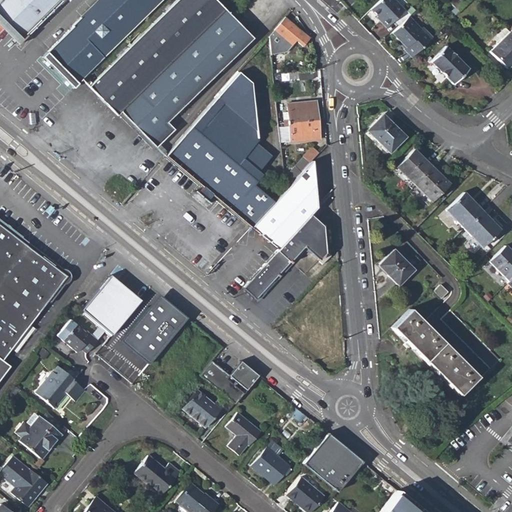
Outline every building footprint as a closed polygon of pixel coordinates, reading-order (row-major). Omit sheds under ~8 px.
[(0,0),(0,23),(16,40),(56,0),(0,0)] [(96,0),(71,26),(72,27),(46,53),(76,84),(104,57),(161,0),(96,0)] [(166,123),(252,39),(214,0),(175,0),(88,87),(116,116),(120,113),(155,148),(174,130),(166,123)] [(395,19),(404,10),(393,0),(379,0),(370,9),(380,20),(379,21),(385,27),(395,19)] [(458,12),(468,2),(465,0),(451,0),(449,2),(453,6),(458,12)] [(450,9),(455,14),(458,12),(453,6),(450,9)] [(404,10),(395,19),(400,25),(408,16),(404,10)] [(422,28),(420,29),(408,16),(400,25),(391,34),(404,48),(404,49),(412,57),(432,38),(422,28)] [(302,46),(309,38),(284,17),(267,36),(269,49),(276,40),(287,50),(295,40),(302,46)] [(506,69),(511,62),(511,36),(508,33),(504,28),(496,35),(501,40),(489,52),(506,69)] [(452,84),(467,69),(445,46),(432,60),(429,57),(423,63),(442,81),(445,78),(452,84)] [(410,58),(412,57),(404,49),(403,50),(410,58)] [(312,71),(297,72),(298,81),(313,79),(312,71)] [(257,142),(250,83),(237,72),(163,156),(201,187),(211,196),(249,227),(250,227),(251,226),(273,202),(262,193),(261,176),(257,173),(270,157),(255,144),(257,142)] [(315,101),(286,103),(288,119),(283,120),(283,123),(317,120),(315,101)] [(393,128),(394,127),(381,114),(365,131),(388,154),(404,138),(393,128)] [(317,120),(283,123),(284,127),(278,127),(278,126),(277,126),(279,143),(290,142),(319,140),(317,120)] [(413,185),(430,167),(413,149),(395,167),(413,185)] [(302,156),(283,178),(284,190),(309,163),(302,156)] [(273,202),(251,226),(278,248),(308,214),(315,207),(311,161),(309,163),(284,190),(273,202)] [(391,171),(410,189),(413,185),(395,167),(391,171)] [(431,202),(448,185),(430,167),(413,185),(431,202)] [(410,189),(427,206),(431,202),(413,185),(410,189)] [(194,195),(204,204),(211,196),(201,187),(194,195)] [(469,200),(470,199),(462,192),(444,209),(463,229),(481,211),(474,204),(473,205),(469,200)] [(487,219),(488,217),(481,211),(463,229),(481,248),(500,230),(492,222),(491,223),(487,219)] [(276,250),(289,261),(303,246),(318,259),(324,254),(322,226),(308,214),(278,248),(276,250)] [(17,239),(19,235),(0,220),(0,357),(8,347),(26,323),(44,299),(47,301),(62,281),(66,280),(70,276),(71,272),(69,269),(65,266),(61,266),(35,247),(32,250),(17,239)] [(17,239),(32,250),(35,247),(19,235),(17,239)] [(508,281),(511,277),(511,252),(504,245),(488,261),(508,281)] [(397,287),(413,270),(392,249),(378,264),(387,273),(386,275),(397,287)] [(255,298),(289,261),(276,250),(243,287),(255,298)] [(411,259),(416,265),(420,261),(415,255),(411,259)] [(376,266),(386,275),(387,273),(378,264),(376,266)] [(110,275),(80,310),(110,336),(140,301),(110,275)] [(440,298),(447,292),(439,284),(433,291),(440,298)] [(159,295),(121,341),(147,363),(185,317),(159,295)] [(458,395),(476,377),(409,309),(390,327),(458,395)] [(490,369),(500,359),(450,310),(440,319),(490,369)] [(8,347),(13,350),(31,327),(26,323),(8,347)] [(79,350),(84,355),(95,341),(90,336),(88,337),(74,325),(61,341),(76,353),(79,350)] [(163,357),(145,379),(150,384),(149,385),(167,399),(183,380),(182,379),(168,368),(171,364),(163,357)] [(211,361),(199,375),(234,403),(242,393),(224,379),(228,374),(211,361)] [(228,376),(245,390),(257,375),(240,361),(228,376)] [(186,374),(172,362),(171,364),(168,368),(182,379),(186,374)] [(39,387),(33,393),(49,407),(62,393),(72,401),(81,390),(61,373),(62,373),(54,366),(37,385),(39,387)] [(7,403),(18,390),(12,385),(2,398),(7,403)] [(194,391),(179,409),(202,428),(219,407),(214,402),(211,405),(194,391)] [(64,428),(45,412),(40,418),(37,416),(16,441),(37,460),(64,428)] [(233,435),(224,446),(236,456),(245,445),(246,446),(258,431),(235,412),(222,427),(233,435)] [(361,462),(326,433),(301,464),(336,492),(361,462)] [(264,447),(248,466),(271,485),(287,466),(264,447)] [(145,456),(131,473),(157,493),(175,471),(166,464),(161,468),(145,456)] [(10,457),(0,467),(0,476),(12,487),(7,492),(25,507),(44,483),(27,469),(26,470),(10,457)] [(298,477),(283,495),(304,511),(307,511),(321,496),(298,477)] [(187,485),(173,501),(187,511),(208,511),(215,504),(202,493),(200,496),(187,485)] [(419,511),(393,491),(376,511),(419,511)] [(111,511),(93,497),(80,511),(111,511)] [(347,511),(335,502),(327,511),(347,511)]
